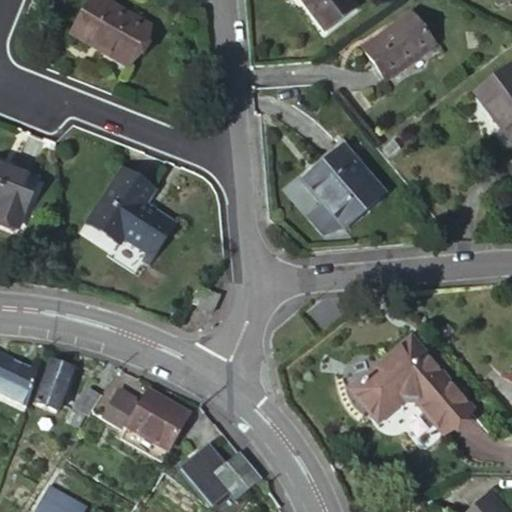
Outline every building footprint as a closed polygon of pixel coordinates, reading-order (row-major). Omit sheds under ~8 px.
[(145,24),(101,0),(93,0),(73,36),(87,43),(88,41),(124,61),(145,24)] [(341,0),(292,0),(322,34),(350,10),(341,0)] [(511,0),(491,0),(495,9),(511,1),(511,0)] [(398,12),(353,52),(379,81),(424,41),(398,12)] [(123,64),(124,61),(88,41),(87,43),(123,64)] [(511,153),(511,152),(511,83),(501,70),(467,100),(511,153)] [(337,143),(297,176),(316,199),(300,212),(317,232),(337,223),(338,224),(378,192),(337,143)] [(0,160),(0,216),(22,224),(39,174),(14,165),(12,170),(0,166),(2,162),(0,160)] [(2,162),(0,166),(12,170),(14,165),(2,162)] [(153,192),(122,172),(121,170),(87,223),(118,243),(122,237),(146,253),(152,257),(173,226),(143,207),(153,192)] [(146,267),(152,257),(146,253),(140,263),(146,267)] [(209,298),(189,284),(176,303),(197,317),(209,298)] [(461,430),(471,422),(416,346),(354,391),(373,416),(384,409),(391,418),(404,408),(415,409),(441,445),(461,430)] [(36,369),(0,356),(0,390),(27,399),(36,369)] [(70,370),(49,364),(36,405),(56,413),(70,370)] [(83,416),(86,417),(89,412),(100,394),(87,386),(73,409),(76,411),(83,416)] [(122,429),(127,432),(137,437),(157,447),(180,408),(149,392),(138,412),(132,409),(135,404),(119,395),(104,424),(119,433),(122,429)] [(83,416),(76,411),(68,424),(75,428),(83,416)] [(137,437),(127,432),(121,443),(131,449),(137,437)] [(157,447),(137,437),(131,449),(150,459),(157,447)] [(239,454),(226,466),(206,446),(178,473),(210,508),(228,491),(237,500),(261,478),(239,454)] [(80,511),(85,505),(51,485),(35,511),(80,511)] [(473,511),(502,511),(490,499),(489,498),(473,511)]
